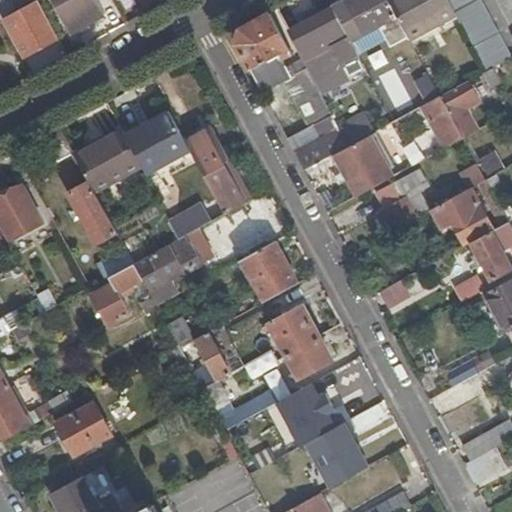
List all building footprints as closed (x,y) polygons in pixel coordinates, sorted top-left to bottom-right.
[(102,15),(93,0),(51,0),(69,32),(102,15)] [(409,43),(409,40),(386,0),(363,0),(349,7),(347,2),(333,10),(351,42),(365,35),(366,37),(370,35),(373,39),(382,34),(386,41),(392,52),(409,43)] [(386,0),(409,40),(456,16),(446,0),(386,0)] [(486,72),(492,69),(511,58),(479,0),(446,0),(456,16),(486,72)] [(333,10),(331,6),(306,18),(308,23),(333,10)] [(54,40),(37,7),(10,22),(12,26),(7,29),(23,58),(54,40)] [(351,42),(333,10),(308,23),(292,32),(325,94),(349,81),(344,68),(360,60),(358,56),(351,42)] [(292,54),(270,14),(239,31),(236,44),(262,92),(284,80),(310,128),(314,127),(332,116),(297,51),(292,54)] [(358,56),(386,41),(382,34),(373,39),(370,35),(366,37),(365,35),(351,42),(358,56)] [(344,68),(349,81),(367,72),(360,60),(344,68)] [(397,68),(380,74),(393,111),(410,105),(397,68)] [(491,89),(500,84),(492,69),(486,72),(482,74),(491,89)] [(426,105),(440,97),(428,76),(415,83),(426,105)] [(462,139),(477,130),(466,110),(479,104),(468,82),(440,97),(462,139)] [(445,149),(462,139),(440,97),(426,105),(422,107),(445,149)] [(169,112),(141,128),(143,133),(172,118),(169,112)] [(340,131),(332,116),(314,127),(322,139),(295,153),(304,172),(333,156),(349,147),(340,131)] [(365,117),(356,122),(364,139),(372,135),(374,134),(365,117)] [(141,128),(125,137),(141,167),(146,177),(190,151),(185,143),(172,118),(143,133),(141,128)] [(356,122),(340,131),(349,147),(364,139),(356,122)] [(226,215),(245,205),(220,159),(228,155),(213,128),(185,143),(190,151),(217,199),(226,215)] [(73,154),(60,130),(44,138),(57,162),(73,154)] [(124,135),(121,130),(93,146),(96,150),(124,135)] [(394,177),(399,174),(376,133),(374,134),(372,135),(394,177)] [(141,167),(125,137),(124,135),(96,150),(93,146),(73,156),(88,183),(94,193),(141,167)] [(356,198),(394,177),(372,135),(364,139),(349,147),(333,156),(356,198)] [(502,170),(492,154),(479,161),(487,178),(502,170)] [(253,200),(228,155),(220,159),(245,205),(253,200)] [(387,234),(389,234),(415,219),(404,198),(428,186),(419,170),(377,193),(385,209),(376,214),(387,234)] [(511,206),(511,202),(497,175),(485,182),(502,212),(511,206)] [(502,226),(508,223),(502,212),(485,182),(478,185),(500,227),(502,226)] [(108,279),(134,266),(127,253),(118,238),(117,235),(115,231),(94,193),(88,183),(69,194),(98,250),(109,244),(115,255),(98,265),(106,281),(108,279)] [(0,193),(0,224),(10,243),(43,225),(22,188),(6,196),(4,191),(0,193)] [(491,229),(470,190),(432,210),(442,229),(451,223),(464,217),(476,238),(491,229)] [(451,223),(464,247),(470,243),(476,240),(476,238),(464,217),(451,223)] [(508,243),(511,251),(511,230),(508,223),(502,226),(511,242),(508,243)] [(118,238),(127,253),(140,247),(130,229),(117,235),(118,238)] [(476,240),(470,243),(475,255),(470,257),(478,273),(483,269),(490,281),(511,269),(490,232),(476,240)] [(387,234),(366,246),(375,261),(397,249),(389,234),(387,234)] [(200,264),(186,237),(154,255),(134,266),(142,281),(154,304),(157,307),(178,295),(170,281),(200,264)] [(140,247),(127,253),(134,266),(154,255),(147,243),(140,247)] [(297,285),(275,243),(242,261),(264,303),(297,285)] [(142,281),(134,266),(108,279),(112,285),(91,296),(108,328),(129,316),(118,294),(142,281)] [(511,345),(511,275),(483,291),(511,345)] [(474,277),(457,286),(464,302),(482,293),(474,277)] [(410,296),(403,285),(382,297),(389,309),(410,296)] [(158,310),(157,307),(154,304),(146,309),(149,315),(158,310)] [(290,375),(293,382),(331,361),(302,307),(268,326),(293,373),(290,375)] [(180,350),(195,342),(185,324),(178,323),(168,329),(179,347),(180,350)] [(231,375),(209,334),(195,342),(180,350),(187,363),(197,358),(199,362),(203,359),(216,383),(203,390),(207,400),(215,413),(231,405),(220,383),(231,375)] [(448,376),(454,387),(484,371),(478,360),(448,376)] [(0,442),(51,415),(46,405),(33,412),(35,416),(26,420),(0,371),(0,442)] [(290,396),(278,403),(301,445),(306,442),(339,425),(315,382),(290,396)] [(278,403),(290,396),(285,384),(219,420),(226,432),(278,403)] [(111,436),(94,403),(56,424),(74,457),(111,437),(110,436),(111,436)] [(339,425),(306,442),(330,486),(372,464),(348,420),(339,425)] [(469,463),(499,446),(511,439),(511,426),(508,420),(460,446),(469,463)] [(463,466),(472,483),(509,465),(499,446),(469,463),(463,466)] [(119,511),(113,500),(98,508),(83,479),(52,495),(61,511),(119,511)] [(371,511),(327,511),(319,495),(306,502),(307,505),(294,511),(292,511),(292,510),(287,511),(400,511),(410,507),(402,495),(371,511)]
